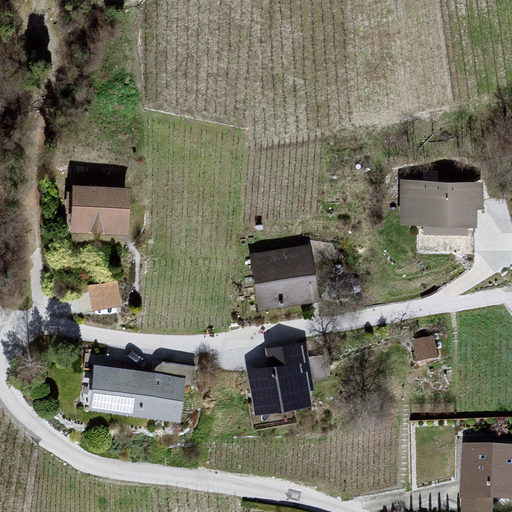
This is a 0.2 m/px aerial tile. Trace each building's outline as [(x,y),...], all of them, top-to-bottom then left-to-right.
[(130,232),(131,181),(71,180),(71,231),(130,232)] [(390,191),(389,234),(465,237),(467,193),(390,191)] [(241,264),(246,312),(300,307),(295,259),(241,264)] [(93,305),(123,300),(118,273),(88,278),(93,305)] [(239,352),(243,411),(299,408),(296,349),(239,352)] [(76,364),(70,411),(166,424),(172,376),(76,364)] [(511,454),(453,451),(450,505),(511,507),(511,454)]
